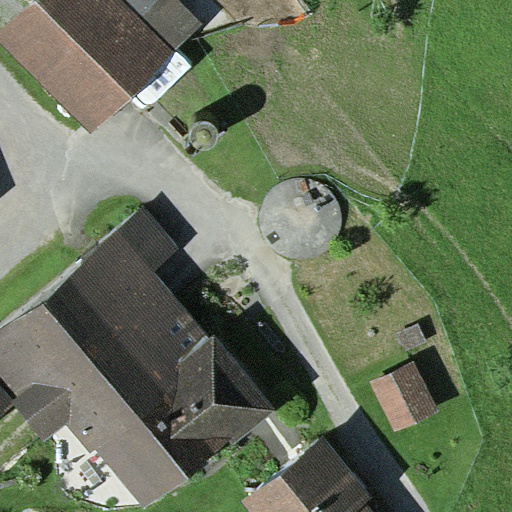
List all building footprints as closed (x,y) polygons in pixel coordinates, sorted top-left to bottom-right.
[(123,0),(30,0),(0,29),(0,41),(88,132),(172,51),(123,0)] [(178,0),(123,0),(172,51),(201,23),(178,0)] [(143,205),(0,324),(0,386),(14,404),(12,406),(43,444),(65,426),(90,456),(95,453),(142,510),(231,436),(235,440),(273,409),(214,338),(210,341),(151,271),(178,247),(143,205)] [(414,360),(370,381),(394,432),(438,411),(414,360)] [(0,415),(12,406),(14,404),(0,386),(0,415)] [(324,435),(242,501),(250,511),(371,511),(366,504),(374,498),(324,435)]
